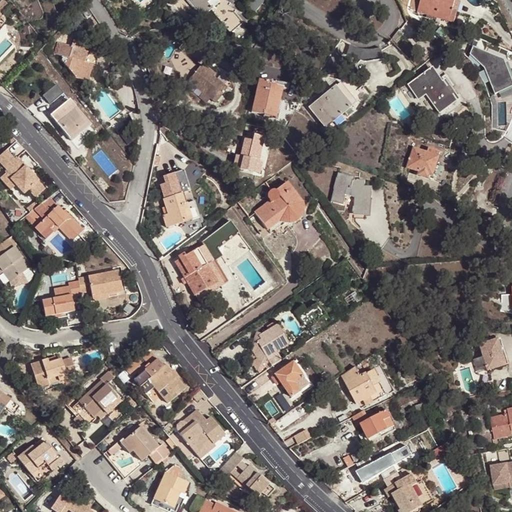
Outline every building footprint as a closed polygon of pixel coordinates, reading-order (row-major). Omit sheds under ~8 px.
[(228,6),(229,4),(223,0),(187,0),(202,17),(211,10),(230,33),(242,23),(233,13),(235,11),(228,6)] [(254,0),(249,6),(256,11),(264,0),(254,0)] [(366,10),(376,0),(359,0),(357,2),(366,10)] [(417,12),(420,0),(411,0),(409,10),(417,12)] [(420,0),(417,12),(454,23),(457,13),(452,11),(455,0),(453,0),(420,0)] [(71,46),(84,51),(86,46),(87,45),(73,40),(71,46)] [(86,46),(84,51),(71,46),(58,42),(54,54),(63,57),(62,60),(75,77),(87,82),(92,65),(96,67),(97,63),(96,58),(95,53),(94,52),(90,48),(86,46)] [(358,48),(351,44),(347,54),(357,59),(366,60),(373,59),(379,58),(385,57),(380,47),(373,49),(367,49),(358,48)] [(476,50),(494,93),(511,85),(511,74),(504,55),(495,59),(489,45),(476,50)] [(214,74),(201,65),(188,81),(215,102),(230,83),(216,72),(214,74)] [(438,65),(432,70),(437,76),(443,72),(438,65)] [(437,76),(432,70),(410,85),(419,99),(427,93),(429,92),(436,103),(435,104),(441,112),(449,106),(451,109),(463,101),(447,78),(441,83),(437,76)] [(283,85),(258,80),(251,112),(263,115),(263,117),(277,119),(279,112),(278,111),(274,111),(277,98),(280,99),(283,85)] [(356,102),(340,83),(309,108),(325,127),(344,112),(347,117),(353,112),(349,108),(356,102)] [(436,103),(429,92),(427,93),(435,104),(436,103)] [(78,130),(85,123),(74,110),(76,108),(69,100),(50,116),(71,141),(80,133),(78,130)] [(449,106),(441,112),(443,115),(451,109),(449,106)] [(87,141),(97,134),(76,108),(74,110),(85,123),(78,130),(80,133),(87,141)] [(264,138),(253,135),(252,141),(244,139),(241,154),(236,153),(233,168),(253,172),(256,161),(258,161),(264,138)] [(12,145),(16,141),(11,136),(7,138),(12,145)] [(427,153),(414,149),(408,168),(420,172),(419,175),(428,178),(429,174),(432,166),(436,167),(439,157),(427,153)] [(35,197),(45,188),(18,157),(15,159),(7,150),(0,155),(0,162),(8,171),(6,173),(11,179),(16,185),(24,194),(28,190),(35,197)] [(263,163),(258,161),(256,161),(253,172),(260,174),(263,163)] [(355,178),(338,174),(332,199),(343,202),(345,195),(355,197),(354,212),(365,213),(366,198),(361,197),(361,191),(364,191),(364,187),(365,181),(358,180),(358,182),(354,181),(355,179),(355,178)] [(11,190),(16,185),(11,179),(5,184),(11,190)] [(303,204),(287,182),(275,191),(273,190),(270,191),(268,194),(267,196),(268,198),(270,200),(255,212),(268,230),(280,221),(286,223),(290,223),(293,223),(297,220),(301,217),(303,212),(303,209),(303,204)] [(179,183),(172,184),(173,191),(180,190),(179,183)] [(372,188),(364,187),(364,191),(361,191),(361,197),(366,198),(365,213),(354,212),(353,215),(370,216),(372,188)] [(181,194),(163,200),(166,207),(168,214),(164,216),(163,216),(167,227),(192,219),(187,203),(184,203),(181,194)] [(60,213),(62,211),(49,198),(34,209),(44,220),(35,228),(46,239),(53,232),(50,229),(54,224),(58,228),(71,242),(84,230),(69,215),(65,219),(60,213)] [(194,200),(187,203),(192,219),(200,217),(194,200)] [(35,228),(44,220),(34,209),(24,217),(35,228)] [(62,211),(60,213),(65,219),(69,215),(64,209),(62,211)] [(203,245),(197,249),(203,258),(209,255),(212,261),(214,259),(221,255),(217,249),(238,232),(230,221),(217,230),(223,238),(214,245),(211,244),(206,238),(204,240),(207,243),(203,246),(203,245)] [(53,232),(58,228),(54,224),(50,229),(53,232)] [(217,230),(206,238),(211,244),(214,245),(223,238),(217,230)] [(14,247),(17,244),(11,236),(8,239),(14,247)] [(22,272),(29,268),(14,247),(8,239),(0,244),(0,268),(3,272),(10,282),(22,272)] [(183,254),(173,260),(183,275),(185,280),(196,299),(227,281),(214,259),(212,261),(209,255),(203,258),(197,249),(185,256),(183,254)] [(108,294),(122,291),(118,271),(78,279),(78,281),(81,294),(91,292),(92,297),(108,294)] [(14,287),(30,281),(22,272),(10,282),(14,287)] [(54,289),(61,288),(59,277),(52,278),(54,289)] [(56,315),(73,311),(71,297),(81,295),(81,294),(78,281),(68,283),(69,286),(61,288),(54,289),(55,298),(42,301),(44,311),(46,318),(46,320),(56,318),(56,315)] [(303,305),(293,312),(306,330),(327,315),(318,302),(307,311),(303,305)] [(276,351),(289,343),(277,325),(262,334),(258,336),(260,340),(257,342),(267,360),(278,354),(276,351)] [(271,366),(267,360),(257,342),(260,340),(258,336),(262,334),(256,332),(251,348),(260,362),(254,365),(259,373),(271,366)] [(506,365),(498,340),(480,345),(483,357),(471,361),(478,385),(492,381),(489,370),(506,365)] [(139,375),(152,364),(144,354),(130,365),(137,373),(139,375)] [(271,366),(281,360),(278,354),(267,360),(271,366)] [(297,362),(294,357),(288,361),(291,365),(276,375),(281,382),(292,398),(310,386),(295,364),(297,362)] [(71,358),(62,361),(61,359),(56,361),(49,363),(48,360),(30,365),(38,388),(49,385),(48,379),(57,377),(59,382),(68,379),(67,376),(76,373),(71,358)] [(168,404),(186,388),(166,365),(164,366),(158,359),(152,364),(139,375),(134,380),(140,387),(144,383),(148,381),(158,392),(168,404)] [(365,360),(360,363),(363,369),(368,366),(365,360)] [(132,377),(137,373),(130,365),(125,369),(132,377)] [(361,377),(355,367),(341,377),(356,404),(363,400),(370,396),(373,402),(387,395),(374,371),(361,377)] [(281,382),(276,375),(272,378),(277,385),(281,382)] [(59,382),(57,377),(48,379),(49,385),(59,382)] [(103,411),(118,397),(101,380),(78,402),(85,409),(90,415),(92,413),(99,406),(103,411)] [(155,395),(158,392),(148,381),(144,383),(155,395)] [(0,392),(0,413),(10,399),(0,392)] [(370,396),(363,400),(366,406),(373,402),(370,396)] [(132,408),(136,404),(131,399),(127,403),(132,408)] [(79,415),(85,409),(78,402),(72,407),(79,415)] [(96,418),(103,411),(99,406),(92,413),(96,418)] [(511,408),(507,410),(508,415),(491,418),(494,439),(504,437),(511,436),(511,431),(511,408)] [(213,444),(225,434),(211,417),(206,421),(199,426),(196,422),(203,416),(197,410),(184,421),(189,427),(180,435),(196,455),(211,442),(213,444)] [(364,411),(352,417),(357,427),(361,425),(369,440),(381,434),(383,436),(389,433),(386,425),(383,421),(390,418),(387,412),(380,415),(369,421),(364,411)] [(80,427),(86,422),(79,415),(74,420),(80,427)] [(199,426),(206,421),(203,416),(196,422),(199,426)] [(392,422),(386,425),(389,433),(396,430),(392,422)] [(162,444),(159,447),(141,426),(124,440),(133,451),(141,461),(148,455),(157,465),(170,454),(162,444)] [(14,432),(9,427),(4,433),(9,438),(14,432)] [(294,436),(298,445),(311,438),(307,430),(294,436)] [(174,450),(177,448),(169,438),(166,441),(174,450)] [(129,454),(133,451),(124,440),(120,443),(129,454)] [(49,466),(59,458),(46,441),(39,447),(36,450),(33,446),(18,458),(17,458),(37,483),(52,471),(49,466)] [(200,459),(215,447),(213,444),(211,442),(196,455),(200,459)] [(111,456),(121,448),(117,443),(107,451),(111,456)] [(383,450),(367,458),(373,472),(390,463),(383,450)] [(17,458),(18,458),(13,452),(9,455),(8,458),(11,463),(17,458)] [(254,475),(257,472),(249,465),(247,467),(241,461),(243,458),(235,452),(219,471),(227,477),(230,473),(244,486),(245,485),(249,489),(258,497),(261,493),(268,497),(274,490),(268,484),(269,484),(260,477),(258,479),(254,475)] [(52,471),(63,462),(59,458),(49,466),(52,471)] [(511,463),(490,467),(493,485),(509,483),(510,487),(511,486),(511,463)] [(171,475),(180,468),(174,465),(165,472),(171,475)] [(407,467),(388,479),(392,486),(385,490),(390,497),(393,495),(402,510),(399,511),(413,511),(433,500),(422,481),(417,485),(407,467)] [(184,494),(189,483),(171,475),(165,472),(153,499),(171,508),(170,510),(173,511),(175,511),(179,504),(181,505),(186,495),(184,494)] [(83,506),(71,497),(60,511),(92,511),(89,509),(83,506)] [(169,511),(170,510),(171,508),(153,499),(150,504),(167,511),(169,511)] [(235,511),(216,502),(215,504),(205,499),(198,511),(235,511)]
